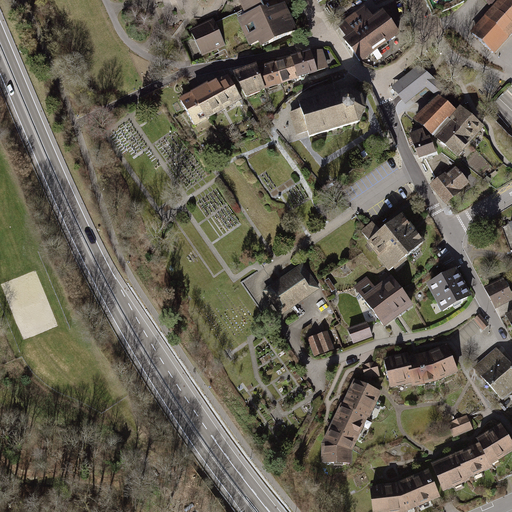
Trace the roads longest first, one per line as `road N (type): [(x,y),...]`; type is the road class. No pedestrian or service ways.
road 1 (trunk): [(264,511),(127,309),(0,30)]
road 2 (trunk): [(0,62),(122,325),(248,511)]
road 3 (residential): [(307,0),(350,65),(380,83),(445,228)]
road 4 (tertiary): [(403,0),(498,99)]
road 5 (residential): [(445,228),(511,347)]
